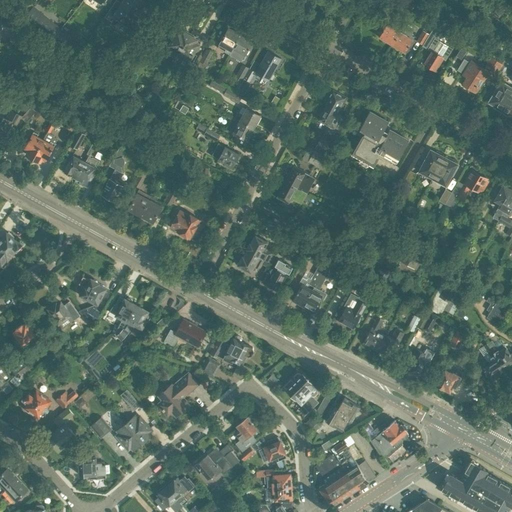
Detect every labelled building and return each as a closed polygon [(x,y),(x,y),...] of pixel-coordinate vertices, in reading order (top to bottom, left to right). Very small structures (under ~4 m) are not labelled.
[(125,0),(123,4),(117,0),(106,17),(112,21),(116,16),(130,26),(145,2),(141,0),(125,0)] [(412,9),(415,3),(409,0),(402,0),(401,3),(412,9)] [(498,17),(509,5),(503,0),(500,0),(491,11),(498,17)] [(33,6),(23,19),(61,50),(71,36),(52,22),(33,6)] [(398,23),(390,18),(387,24),(379,37),(391,44),(402,26),(405,22),(400,19),(398,23)] [(439,21),(429,34),(425,42),(430,45),(428,48),(432,50),(423,63),(435,71),(443,57),(446,59),(451,52),(446,49),(448,45),(439,40),(447,26),(439,21)] [(465,24),(462,29),(470,33),(472,29),(465,24)] [(405,28),(402,26),(391,44),(405,52),(412,39),(414,37),(412,36),(414,34),(404,28),(405,28)] [(478,27),(473,34),(486,42),(490,35),(478,27)] [(231,51),(241,35),(228,28),(219,44),(231,51)] [(191,34),(186,31),(185,32),(183,31),(181,34),(178,32),(169,46),(161,41),(153,54),(162,60),(167,52),(168,53),(171,52),(174,48),(180,52),(191,34)] [(417,42),(423,45),(429,34),(423,31),(417,42)] [(189,60),(198,45),(195,43),(197,40),(195,39),(196,37),(191,34),(180,52),(185,55),(184,57),(189,60)] [(240,61),(244,60),(246,56),(246,54),(253,42),(241,35),(231,51),(229,55),(240,61)] [(461,48),(455,56),(461,59),(466,52),(461,48)] [(207,65),(214,52),(207,49),(200,62),(207,65)] [(250,69),(244,79),(237,92),(244,96),(251,83),(250,82),(254,75),(258,77),(259,74),(269,79),(277,64),(279,65),(282,60),(280,59),(281,58),(268,50),(261,64),(260,63),(255,72),(250,69)] [(491,56),(483,68),(481,66),(480,67),(477,65),(476,67),(470,63),(464,59),(457,70),(463,74),(462,75),(466,78),(462,84),(476,93),(487,75),(493,78),(498,69),(502,63),(499,61),(491,56)] [(511,61),(506,58),(502,64),(508,67),(511,69),(511,61)] [(241,83),(249,68),(242,64),(234,79),(241,83)] [(502,64),(498,69),(504,73),(508,67),(502,64)] [(110,85),(118,79),(113,74),(106,80),(110,85)] [(242,96),(212,80),(209,85),(224,93),(223,95),(238,103),(242,96)] [(511,116),(511,88),(501,82),(489,102),(494,106),(493,107),(507,116),(508,114),(511,116)] [(139,107),(119,84),(117,86),(116,85),(110,91),(115,98),(117,97),(123,104),(127,101),(135,110),(139,107)] [(341,115),(346,105),(342,103),(345,97),(333,91),(329,98),(330,99),(326,107),(341,115)] [(109,110),(116,101),(108,94),(100,104),(109,110)] [(42,105),(38,101),(32,107),(37,111),(42,105)] [(132,118),(136,111),(119,102),(116,109),(132,118)] [(186,114),(190,107),(182,103),(178,110),(186,114)] [(26,123),(37,112),(31,107),(21,118),(26,123)] [(345,124),(348,119),(341,115),(326,107),(320,119),(328,124),(328,126),(333,129),(338,120),(345,124)] [(254,128),(261,115),(247,108),(241,121),(254,128)] [(17,124),(21,116),(11,110),(7,118),(0,114),(0,136),(2,137),(6,131),(9,132),(14,123),(17,124)] [(388,123),(389,122),(369,111),(360,129),(365,132),(363,136),(362,136),(352,155),(351,154),(351,155),(373,167),(374,167),(373,167),(380,154),(392,160),(392,159),(394,155),(399,157),(398,158),(399,158),(409,140),(389,129),(389,130),(388,133),(384,130),(388,122),(388,123)] [(254,128),(241,121),(233,116),(227,128),(234,133),(247,140),(254,128)] [(72,131),(80,125),(76,120),(68,126),(72,131)] [(217,142),(221,135),(199,123),(196,129),(204,134),(203,134),(217,142)] [(78,149),(86,135),(78,130),(70,145),(78,149)] [(34,158),(43,139),(38,136),(39,134),(34,132),(25,148),(28,150),(26,154),(34,158)] [(58,139),(55,138),(55,136),(47,132),(44,139),(43,139),(34,158),(41,162),(43,158),(47,160),(58,139)] [(163,148),(167,141),(160,136),(156,143),(163,148)] [(326,155),(332,143),(322,137),(315,149),(326,155)] [(225,147),(218,143),(212,155),(219,158),(218,159),(226,163),(225,165),(230,168),(231,166),(232,167),(239,154),(225,146),(225,147)] [(115,201),(126,183),(119,179),(123,172),(122,166),(122,160),(123,157),(126,152),(119,148),(110,166),(115,169),(102,194),(115,201)] [(435,153),(431,150),(419,171),(433,178),(444,156),(443,155),(444,154),(436,151),(435,153)] [(323,169),(329,158),(315,151),(309,162),(323,169)] [(86,162),(85,161),(75,155),(72,161),(70,160),(67,166),(68,167),(65,172),(76,178),(86,162)] [(92,158),(89,156),(85,161),(86,162),(76,178),(81,181),(81,182),(86,185),(86,184),(88,184),(97,168),(96,168),(100,161),(93,157),(92,158)] [(453,160),(446,156),(446,157),(444,156),(433,178),(446,185),(457,164),(452,162),(453,160)] [(304,173),(299,170),(298,168),(294,166),(289,175),(288,174),(284,181),(300,190),(307,194),(314,181),(309,178),(310,175),(304,171),(304,173)] [(140,189),(150,170),(144,167),(142,173),(140,172),(133,186),(140,189)] [(212,176),(213,168),(205,167),(205,175),(212,176)] [(481,194),(489,182),(487,181),(488,179),(472,170),(472,171),(466,181),(469,182),(467,185),(464,183),(464,184),(465,184),(460,193),(454,189),(451,193),(452,193),(446,204),(452,208),(458,198),(463,201),(471,188),(481,194)] [(410,185),(416,174),(410,171),(404,182),(410,185)] [(356,174),(354,178),(362,183),(364,179),(356,174)] [(294,200),(300,190),(284,181),(281,187),(282,188),(277,197),(281,199),(283,199),(289,202),(291,198),(294,200)] [(502,214),(511,196),(511,190),(504,186),(495,200),(501,203),(494,215),(499,218),(501,216),(502,214)] [(452,193),(451,193),(446,189),(439,201),(445,204),(446,204),(452,193)] [(149,200),(151,197),(139,190),(129,208),(141,215),(149,200)] [(171,205),(177,194),(171,190),(164,202),(171,205)] [(511,209),(511,196),(502,214),(504,216),(507,217),(511,209)] [(163,203),(151,197),(149,200),(141,215),(153,222),(163,203)] [(187,214),(180,210),(171,226),(177,230),(177,231),(189,238),(191,236),(194,238),(197,237),(203,226),(198,223),(200,220),(187,213),(187,214)] [(307,224),(310,218),(297,211),(294,218),(307,224)] [(511,220),(507,217),(504,216),(502,214),(501,216),(499,218),(498,221),(509,228),(506,233),(511,236),(511,220)] [(477,232),(483,222),(476,218),(471,228),(477,232)] [(286,230),(289,225),(279,219),(277,224),(286,230)] [(287,230),(286,230),(277,224),(272,233),(282,239),(287,230)] [(14,237),(9,232),(7,233),(2,238),(1,237),(0,239),(0,266),(1,268),(2,267),(4,268),(9,262),(7,260),(14,252),(16,253),(21,247),(20,245),(13,238),(14,237)] [(264,247),(267,242),(255,236),(251,244),(250,244),(247,249),(248,250),(248,251),(262,259),(268,249),(264,247)] [(283,253),(290,240),(284,237),(277,249),(283,253)] [(416,270),(424,257),(406,247),(399,260),(416,270)] [(262,259),(248,251),(244,258),(242,257),(238,265),(251,271),(254,266),(257,268),(262,259)] [(296,293),(294,291),(290,298),(293,300),(292,301),(299,305),(299,303),(304,306),(327,262),(328,262),(330,259),(331,257),(325,253),(310,282),(302,277),(299,284),(301,285),(296,293)] [(327,262),(304,306),(307,308),(306,309),(313,313),(313,311),(316,313),(320,306),(318,305),(318,304),(321,300),(323,301),(327,294),(319,290),(329,271),(334,261),(330,259),(328,262),(327,262)] [(289,273),(292,269),(284,265),(285,263),(279,260),(267,285),(277,290),(281,282),(283,283),(287,275),(284,273),(285,271),(289,273)] [(430,261),(426,267),(442,276),(446,270),(430,261)] [(381,265),(377,273),(387,279),(391,271),(381,265)] [(448,273),(455,276),(459,270),(452,266),(448,273)] [(450,302),(461,282),(446,274),(430,304),(435,307),(441,296),(447,300),(450,302)] [(91,279),(90,280),(83,276),(79,284),(82,285),(79,292),(81,294),(80,295),(97,304),(106,288),(98,284),(99,283),(91,279)] [(339,320),(353,328),(366,304),(362,302),(364,299),(352,292),(341,312),(343,313),(339,320)] [(125,300),(119,296),(115,305),(114,304),(110,312),(123,319),(115,334),(117,336),(124,329),(128,321),(136,305),(132,303),(132,301),(131,299),(129,298),(127,298),(125,300)] [(442,311),(447,300),(441,296),(435,307),(442,311)] [(74,320),(60,302),(57,304),(56,303),(55,304),(52,303),(50,305),(50,308),(49,309),(54,316),(53,316),(62,329),(74,320)] [(507,307),(497,302),(487,317),(498,323),(507,307)] [(94,323),(101,312),(98,310),(97,309),(96,305),(94,305),(78,310),(80,312),(87,318),(86,319),(89,321),(89,320),(94,323)] [(148,322),(151,315),(147,313),(148,312),(136,305),(128,321),(124,329),(117,336),(122,340),(129,333),(134,325),(134,324),(142,328),(146,320),(148,322)] [(430,333),(439,317),(431,313),(432,310),(427,307),(417,325),(430,333)] [(413,332),(420,318),(414,315),(407,329),(413,332)] [(378,350),(386,335),(377,330),(382,320),(377,317),(363,342),(378,350)] [(198,346),(206,331),(183,319),(176,332),(170,329),(164,341),(173,346),(179,336),(198,346)] [(38,339),(26,323),(23,325),(22,324),(16,330),(13,333),(25,348),(38,339)] [(151,343),(161,335),(156,329),(146,339),(151,343)] [(456,330),(452,338),(475,348),(479,340),(456,330)] [(390,357),(403,333),(398,331),(393,339),(386,335),(378,350),(390,357)] [(242,340),(241,337),(238,335),(235,336),(234,338),(233,338),(230,346),(224,343),(227,339),(220,336),(210,353),(217,357),(218,356),(231,363),(233,360),(242,365),(247,355),(248,356),(251,355),(254,351),(252,347),(241,342),(240,342),(242,340)] [(51,352),(61,342),(55,336),(45,346),(51,352)] [(68,342),(73,349),(78,345),(73,338),(68,342)] [(497,348),(492,340),(488,343),(504,368),(511,362),(511,352),(510,354),(503,343),(497,348)] [(504,368),(488,343),(484,346),(491,357),(493,361),(489,364),(488,361),(486,361),(482,363),(482,365),(483,368),(490,379),(499,373),(504,370),(503,368),(504,368)] [(430,362),(433,357),(416,348),(406,369),(410,371),(410,373),(416,376),(417,375),(422,377),(430,361),(430,362)] [(96,349),(84,360),(92,367),(94,366),(103,356),(96,349)] [(214,376),(220,366),(219,363),(209,357),(202,370),(214,376)] [(25,378),(28,374),(22,367),(17,361),(14,364),(25,378)] [(118,373),(123,368),(118,363),(113,368),(118,373)] [(10,377),(0,364),(0,390),(9,383),(7,381),(10,377)] [(17,387),(24,378),(25,378),(14,364),(9,367),(14,373),(15,375),(10,381),(17,387)] [(452,374),(445,370),(436,385),(438,388),(441,390),(444,390),(450,393),(453,387),(455,389),(461,378),(461,377),(463,373),(457,370),(455,374),(453,373),(452,374)] [(198,384),(189,373),(184,377),(183,376),(176,382),(177,383),(173,386),(172,385),(159,395),(164,400),(159,404),(168,415),(173,411),(177,416),(189,405),(182,397),(198,384)] [(317,389),(302,374),(301,375),(300,374),(297,373),(294,376),(294,379),(296,381),(294,382),(291,379),(283,386),(309,412),(318,402),(312,396),(314,396),(317,393),(317,391),(316,390),(317,389)] [(50,401),(36,391),(33,396),(29,393),(23,400),(28,403),(24,407),(38,418),(41,414),(42,415),(44,411),(45,412),(47,409),(46,409),(49,405),(48,405),(50,401)] [(63,408),(78,395),(74,391),(66,397),(63,393),(56,399),(63,408)] [(134,411),(141,405),(130,392),(123,398),(134,411)] [(81,407),(86,402),(82,397),(76,401),(81,407)] [(352,422),(360,407),(344,397),(338,408),(344,411),(341,416),(349,420),(352,422)] [(343,431),(349,420),(341,416),(344,411),(338,408),(335,406),(327,421),(343,431)] [(68,443),(72,440),(76,437),(63,422),(73,414),(68,408),(53,419),(59,427),(46,438),(53,446),(53,445),(58,451),(68,443)] [(241,440),(236,444),(242,452),(251,444),(255,441),(257,440),(252,434),(257,429),(252,423),(255,420),(251,415),(248,418),(248,417),(247,418),(244,417),(240,420),(241,423),(237,426),(242,432),(237,435),(241,440)] [(311,428),(319,420),(314,415),(306,423),(311,428)] [(101,438),(112,429),(102,416),(91,425),(101,438)] [(137,418),(135,416),(126,423),(142,443),(151,435),(149,432),(151,430),(140,416),(137,418)] [(408,436),(408,434),(406,431),(407,431),(407,428),(404,424),(401,424),(399,425),(395,420),(388,425),(385,421),(374,430),(368,422),(361,427),(371,441),(381,455),(382,454),(387,456),(388,457),(388,456),(402,444),(402,445),(403,444),(402,443),(402,440),(403,439),(405,439),(408,436)] [(315,432),(323,426),(319,422),(312,428),(315,432)] [(134,450),(142,443),(126,423),(117,431),(119,433),(117,436),(128,449),(131,447),(134,450)] [(255,441),(251,444),(255,449),(265,444),(266,441),(263,434),(257,440),(255,441)] [(86,449),(95,441),(92,437),(83,445),(86,449)] [(265,447),(265,448),(259,450),(264,461),(269,459),(270,459),(278,456),(279,460),(286,457),(284,453),(285,453),(280,441),(279,437),(267,441),(269,445),(265,447)] [(358,488),(369,481),(347,449),(350,448),(344,439),(333,446),(338,453),(335,454),(338,458),(358,488)] [(325,449),(333,444),(330,440),(322,445),(325,449)] [(219,478),(242,459),(229,443),(220,451),(217,447),(194,466),(200,473),(203,471),(209,478),(215,473),(219,478)] [(250,446),(239,455),(245,461),(255,452),(250,446)] [(337,459),(333,454),(321,462),(323,465),(328,472),(326,474),(329,478),(332,483),(342,498),(358,488),(338,458),(337,459)] [(89,457),(89,455),(79,456),(80,460),(76,460),(76,467),(80,466),(80,475),(87,475),(87,479),(106,478),(106,473),(109,473),(109,465),(105,465),(105,464),(102,465),(102,462),(96,462),(95,457),(89,457)] [(481,511),(507,511),(511,506),(511,487),(487,472),(488,470),(471,460),(460,478),(450,473),(441,488),(481,511)] [(8,467),(6,465),(1,470),(3,472),(0,474),(0,485),(4,490),(18,477),(9,467),(8,467)] [(324,481),(329,478),(326,474),(328,472),(323,465),(318,468),(323,476),(321,477),(324,481)] [(267,476),(268,487),(269,487),(273,487),(273,488),(291,487),(290,474),(274,475),(267,475),(267,476)] [(187,479),(185,476),(178,481),(176,478),(175,479),(174,477),(169,481),(171,483),(167,486),(183,505),(188,501),(182,494),(187,490),(188,491),(195,485),(188,478),(187,479)] [(24,496),(30,490),(28,488),(18,477),(4,490),(14,501),(22,494),(24,496)] [(329,484),(327,482),(319,487),(330,504),(333,504),(342,498),(332,483),(329,484)] [(183,505),(167,486),(163,489),(162,488),(157,491),(159,493),(158,494),(160,496),(155,500),(163,510),(170,504),(176,511),(183,505)] [(292,499),(291,487),(273,488),(273,487),(269,487),(268,487),(264,488),(265,500),(276,500),(292,499)] [(451,511),(422,495),(422,496),(426,498),(408,511),(451,511)]
